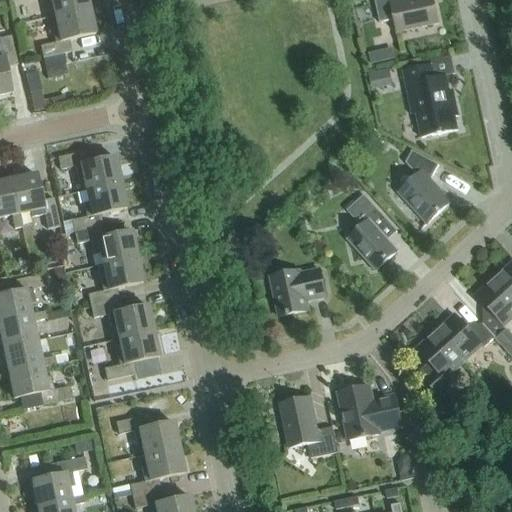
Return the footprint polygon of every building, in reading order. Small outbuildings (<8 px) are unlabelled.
[(49,5),(51,18),(87,10),(85,0),(42,0),(44,7),(49,5)] [(395,33),(437,24),(431,0),(404,0),(402,1),(401,0),(372,0),(378,23),(392,20),(395,33)] [(87,10),(51,18),(54,30),(49,31),(52,44),(37,47),(40,60),(70,53),(67,41),(93,36),(87,10)] [(0,96),(10,94),(4,69),(15,67),(9,38),(0,39),(0,96)] [(372,52),(374,62),(398,58),(396,48),(372,52)] [(453,118),(457,117),(453,98),(449,99),(444,77),(433,79),(430,65),(401,71),(410,115),(414,114),(420,139),(456,131),(453,118)] [(393,71),(376,72),(377,84),(393,83),(393,71)] [(425,225),(449,203),(428,181),(437,166),(410,151),(404,163),(415,176),(397,193),(425,225)] [(81,180),(83,192),(118,184),(113,159),(87,164),(84,152),(56,158),(59,170),(73,167),(76,181),(81,180)] [(34,177),(9,182),(16,215),(18,215),(28,213),(29,218),(42,216),(46,230),(58,228),(52,200),(39,202),(34,177)] [(21,228),(18,215),(16,215),(9,182),(0,184),(0,219),(10,217),(13,230),(21,228)] [(70,221),(73,233),(101,227),(98,215),(124,209),(118,184),(83,192),(86,203),(82,204),(85,218),(70,221)] [(375,270),(394,253),(368,224),(379,215),(362,196),(345,211),(360,228),(347,239),(375,270)] [(98,254),(100,266),(135,258),(130,233),(103,239),(101,227),(73,233),(76,245),(90,242),(93,255),(98,254)] [(87,295),(89,307),(117,301),(115,289),(141,284),(135,258),(100,266),(103,277),(98,278),(101,292),(87,295)] [(511,262),(493,279),(511,300),(511,262)] [(305,302),(324,298),(318,270),(299,275),(298,272),(269,278),(277,318),(307,311),(305,302)] [(0,297),(0,323),(30,317),(30,315),(28,306),(33,304),(30,291),(45,287),(43,276),(14,282),(17,294),(0,297)] [(501,327),(511,316),(511,300),(493,279),(474,297),(501,327)] [(120,313),(117,301),(89,307),(92,319),(107,316),(110,330),(114,329),(116,340),(152,332),(146,307),(120,313)] [(30,317),(0,323),(0,341),(2,350),(35,342),(31,323),(44,321),(43,313),(30,315),(30,317)] [(434,333),(461,363),(480,346),(482,348),(492,338),(480,325),(470,334),(453,315),(434,333)] [(511,359),(511,337),(506,330),(494,341),(511,359)] [(157,358),(152,332),(116,340),(119,351),(115,352),(118,366),(103,370),(105,382),(133,375),(131,363),(157,358)] [(443,380),(461,363),(434,333),(415,350),(428,365),(417,376),(436,397),(448,386),(443,380)] [(2,350),(7,375),(41,368),(41,369),(54,366),(53,358),(40,361),(35,342),(2,350)] [(41,368),(7,375),(13,400),(39,395),(41,406),(70,400),(67,388),(52,391),(49,378),(43,379),(41,369),(41,368)] [(376,432),(400,427),(394,397),(370,402),(367,386),(337,393),(347,442),(377,435),(376,432)] [(309,459),(336,453),(331,428),(314,431),(307,399),(280,405),(289,448),(306,444),(309,459)] [(140,445),(142,457),(177,450),(172,424),(145,430),(142,418),(114,424),(117,436),(131,433),(134,446),(140,445)] [(128,486),(131,499),(159,493),(156,481),(183,475),(177,450),(142,457),(145,468),(139,470),(142,483),(128,486)] [(85,471),(83,459),(49,466),(51,478),(30,483),(35,507),(68,500),(66,489),(73,487),(70,475),(85,471)] [(386,500),(398,497),(396,489),(384,492),(386,500)] [(190,511),(188,499),(161,505),(159,493),(131,499),(133,510),(147,507),(148,511),(190,511)] [(70,511),(70,508),(84,505),(82,497),(68,500),(35,507),(36,511),(70,511)] [(347,508),(359,506),(357,498),(345,500),(347,508)] [(335,511),(347,508),(345,500),(333,503),(335,511)]
